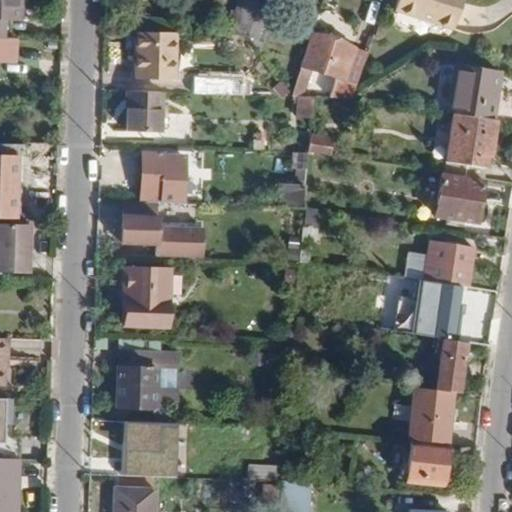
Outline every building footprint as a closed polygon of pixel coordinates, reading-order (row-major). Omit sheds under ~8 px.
[(17,17),(17,0),(0,0),(0,34),(1,35),(2,17),(17,17)] [(247,33),(255,8),(257,1),(253,0),(235,0),(225,32),(247,33)] [(451,27),(459,0),(396,0),(394,8),(451,27)] [(259,51),(272,14),(255,8),(247,33),(259,51)] [(173,77),(174,31),(135,30),(134,76),(173,77)] [(352,96),(366,52),(310,33),(300,64),(334,75),(327,95),(352,96)] [(491,118),(498,72),(452,64),(445,111),(491,118)] [(248,93),(248,79),(191,78),(191,91),(248,93)] [(160,130),(162,90),(125,89),(124,129),(160,130)] [(310,114),(312,95),(296,94),(294,114),(310,114)] [(477,152),(481,134),(490,135),(493,118),(451,112),(444,158),(483,165),(485,153),(477,152)] [(328,152),(330,137),(309,133),(307,149),(328,152)] [(488,153),(490,135),(481,134),(477,152),(485,153),(488,153)] [(180,201),(183,155),(142,151),(139,200),(180,201)] [(0,200),(9,201),(10,182),(20,181),(21,156),(10,155),(10,159),(0,159),(0,200)] [(482,175),(483,165),(444,158),(441,173),(481,179),(482,175)] [(304,184),(305,168),(294,167),(293,184),(304,184)] [(474,220),(481,179),(441,173),(440,173),(433,213),(474,220)] [(302,204),(304,184),(293,184),(279,183),(277,204),(302,204)] [(318,227),(320,211),(303,209),(300,224),(318,227)] [(154,241),(154,215),(120,214),(119,227),(119,240),(154,241)] [(0,267),(26,268),(26,220),(0,219),(0,267)] [(119,240),(119,227),(110,227),(109,239),(119,240)] [(317,243),(318,228),(298,227),(297,242),(317,243)] [(465,285),(471,247),(427,240),(420,279),(465,285)] [(165,324),(167,268),(124,267),(121,322),(165,324)] [(458,327),(465,285),(447,283),(441,324),(458,327)] [(457,391),(464,341),(439,338),(432,388),(452,390),(457,391)] [(153,405),(156,362),(156,352),(117,350),(114,403),(153,405)] [(165,405),(167,362),(156,362),(153,405),(165,405)] [(445,442),(452,390),(432,388),(412,385),(405,438),(408,438),(445,442)] [(440,484),(445,442),(408,438),(404,480),(440,484)] [(10,493),(12,457),(0,456),(0,511),(15,511),(16,493),(10,493)] [(299,482),(299,469),(281,468),(281,480),(299,482)] [(374,478),(374,469),(363,468),(363,478),(374,478)] [(151,511),(152,476),(113,474),(112,511),(151,511)] [(280,503),(281,480),(261,479),(260,503),(280,503)] [(285,511),(308,511),(310,483),(299,482),(281,480),(280,503),(280,511),(285,511)]
